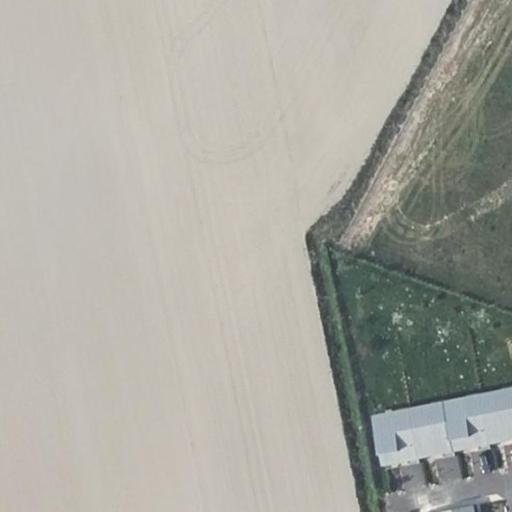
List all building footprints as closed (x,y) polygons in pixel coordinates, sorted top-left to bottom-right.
[(511,389),(500,392),(502,402),(511,399),(511,389)] [(394,413),(374,418),(383,461),(395,459),(407,456),(409,465),(421,463),(419,454),(430,452),(443,449),(444,458),(456,455),(455,447),(466,444),(478,442),(480,451),(492,448),(490,440),(501,437),(511,435),(511,399),(502,402),(500,392),(480,396),(482,406),(467,409),(465,399),(444,403),(446,413),(431,416),(429,406),(409,410),(411,420),(396,423),(394,413)] [(480,396),(465,399),(467,409),(482,406),(480,396)] [(444,403),(429,406),(431,416),(446,413),(444,403)] [(409,410),(394,413),(396,423),(411,420),(409,410)]
